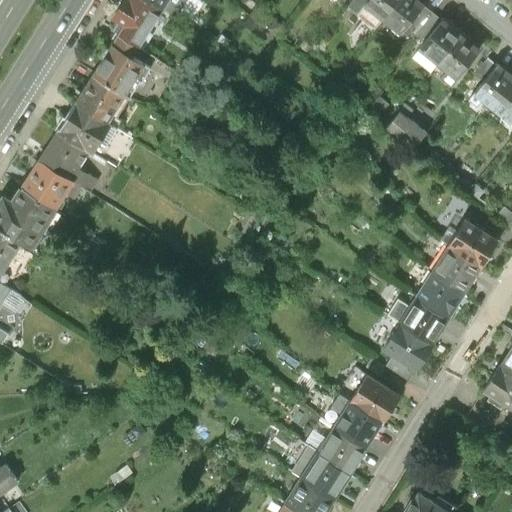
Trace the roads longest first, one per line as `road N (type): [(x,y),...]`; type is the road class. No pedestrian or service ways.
road 1 (residential): [(366,511),(511,290)]
road 2 (primary): [(0,111),(70,0)]
